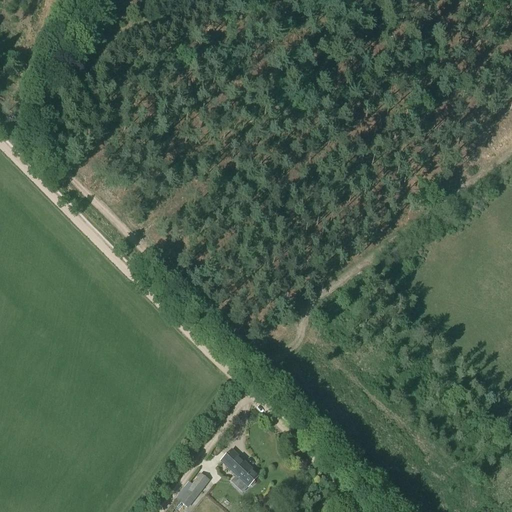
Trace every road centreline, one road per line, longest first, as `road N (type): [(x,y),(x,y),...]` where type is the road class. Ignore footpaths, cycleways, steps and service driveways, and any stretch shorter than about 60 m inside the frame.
road 1 (track): [(79,0),(41,92),(48,147),(64,174),(401,511)]
road 2 (track): [(363,511),(0,144)]
road 3 (track): [(511,152),(309,305),(288,355),(259,361),(245,354)]
road 4 (unknown): [(164,511),(247,394)]
